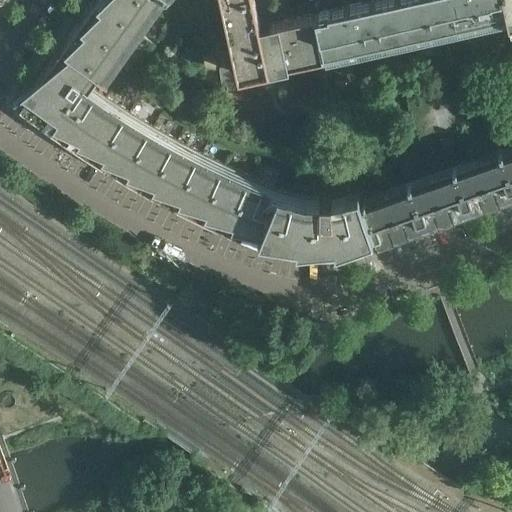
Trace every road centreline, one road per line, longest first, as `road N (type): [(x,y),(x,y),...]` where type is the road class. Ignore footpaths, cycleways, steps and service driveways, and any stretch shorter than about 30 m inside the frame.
road 1 (residential): [(385,279),(313,291),(239,275),(100,202),(0,133)]
road 2 (residential): [(385,279),(511,233)]
